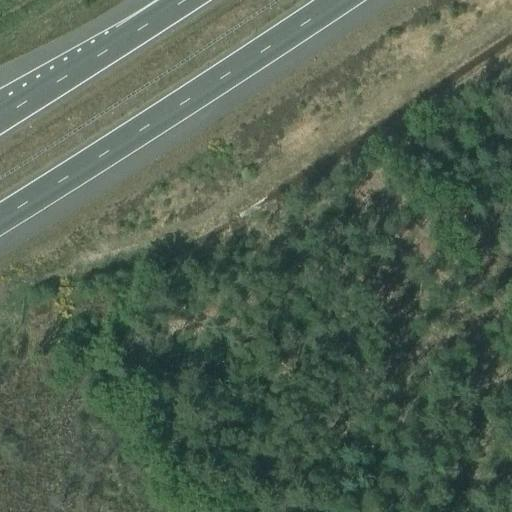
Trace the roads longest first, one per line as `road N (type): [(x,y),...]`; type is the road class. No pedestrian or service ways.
road 1 (motorway): [(0,218),(340,0)]
road 2 (motorway): [(184,0),(0,117)]
